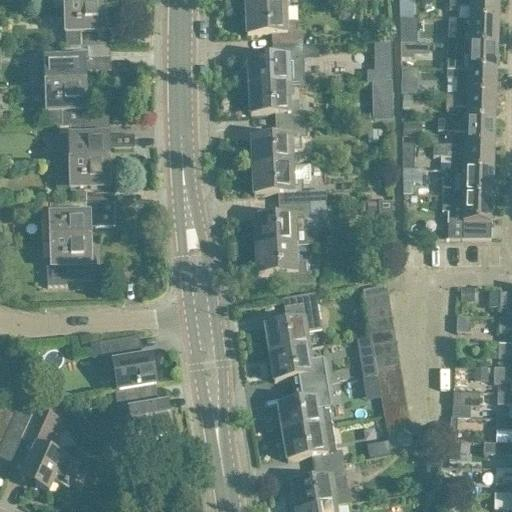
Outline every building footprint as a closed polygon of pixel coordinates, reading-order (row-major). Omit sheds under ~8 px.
[(64,0),(65,11),(99,10),(99,9),(98,9),(97,0),(64,0)] [(247,0),(248,12),(285,10),(284,0),(247,0)] [(499,0),(449,0),(449,14),(458,15),(458,11),(470,11),(469,25),(498,26),(499,0)] [(99,10),(65,11),(66,50),(60,50),(60,51),(110,49),(109,25),(98,25),(98,10),(99,10)] [(285,26),(285,10),(248,12),(249,38),(247,38),(247,39),(277,38),(278,51),(303,50),(302,37),(295,37),(295,26),(285,26)] [(402,24),(402,36),(415,36),(416,24),(402,24)] [(498,26),(469,25),(448,24),(448,40),(457,40),(457,36),(469,37),(469,50),(497,51),(498,26)] [(390,46),(375,47),(376,69),(391,69),(390,46)] [(412,48),(400,48),(400,62),(411,63),(412,48)] [(497,51),(469,50),(448,49),(447,65),(456,65),(456,60),(468,61),(468,75),(497,76),(497,51)] [(303,62),(303,50),(278,51),(278,62),(248,63),(248,65),(250,65),(251,92),(288,90),(288,75),(297,74),(296,62),(303,62)] [(45,63),(46,89),(80,88),(78,88),(78,73),(84,73),(84,75),(110,74),(110,61),(45,63)] [(391,73),(376,73),(377,85),(391,85),(391,73)] [(418,74),(402,73),(401,88),(418,89),(418,74)] [(497,76),(468,75),(447,74),(446,90),(455,91),(455,86),(467,87),(467,100),(496,101),(497,76)] [(80,89),(80,88),(46,89),(47,128),(41,129),(91,128),(90,103),(79,103),(79,89),(80,89)] [(289,106),(288,90),(251,92),(253,117),(251,118),(251,119),(280,118),(281,131),(306,130),(306,117),(299,117),(298,106),(289,106)] [(496,101),(467,100),(446,99),(446,115),(454,116),(454,111),(466,111),(466,125),(495,126),(496,101)] [(412,100),(402,100),(402,112),(412,112),(412,100)] [(392,125),(391,108),(379,108),(379,126),(392,125)] [(495,126),(466,125),(445,125),(445,141),(453,141),(453,137),(465,137),(465,151),(494,152),(495,126)] [(422,127),(404,126),(403,140),(421,141),(422,127)] [(307,143),(306,130),(281,131),(281,142),(252,143),(252,145),(254,145),(255,172),(292,171),(291,155),(300,155),(300,143),(307,143)] [(376,133),(367,133),(368,145),(377,145),(376,133)] [(59,140),(59,166),(104,165),(103,165),(102,150),(108,150),(108,152),(135,151),(134,139),(59,140)] [(415,149),(403,149),(403,160),(414,160),(415,149)] [(493,177),(494,152),(465,151),(434,150),(434,161),(452,162),(452,175),(493,177)] [(104,166),(104,165),(59,166),(60,194),(71,194),(71,206),(86,206),(115,205),(114,181),(103,181),(103,166),(104,166)] [(292,186),(292,171),(255,172),(256,197),(254,197),(254,199),(284,198),(284,212),(310,211),(309,197),(302,197),(302,186),(292,186)] [(420,186),(420,173),(402,173),(403,198),(412,198),(412,186),(420,186)] [(492,202),(493,177),(452,175),(443,175),(443,191),(451,191),(451,187),(464,187),(463,201),(492,202)] [(491,243),(492,202),(463,201),(442,200),(442,215),(451,216),(451,211),(463,211),(462,244),(491,243)] [(394,245),(393,205),(378,205),(379,245),(394,245)] [(86,206),(71,206),(51,207),(51,245),(85,244),(84,244),(83,229),(89,229),(89,231),(116,230),(115,217),(86,218),(86,206)] [(310,223),(310,211),(284,212),(285,222),(255,223),(255,225),(257,225),(258,252),(295,251),(294,235),(304,234),(303,223),(310,223)] [(85,245),(85,244),(51,245),(52,284),(46,285),(47,285),(47,291),(67,290),(67,285),(96,284),(95,259),(84,259),(84,245),(85,245)] [(306,276),(306,264),(296,265),(295,251),(258,252),(259,277),(257,277),(257,279),(287,278),(288,290),(313,289),(312,276),(306,276)] [(364,302),(387,298),(386,289),(362,293),(364,302)] [(511,296),(499,296),(499,313),(508,313),(508,308),(511,308),(511,296)] [(309,353),(306,337),(315,335),(313,324),(320,323),(315,297),(283,303),(287,327),(265,331),(265,332),(267,332),(272,359),(309,353)] [(394,339),(387,298),(364,302),(371,343),(394,339)] [(468,337),(469,321),(457,321),(456,337),(468,337)] [(511,322),(498,322),(498,338),(507,338),(507,334),(511,333),(511,322)] [(401,378),(394,339),(371,343),(378,382),(401,378)] [(100,348),(106,347),(114,395),(123,394),(123,393),(150,389),(150,390),(155,389),(151,360),(137,362),(134,341),(100,347),(100,348)] [(511,347),(498,347),(498,363),(507,363),(507,358),(511,358),(511,347)] [(311,367),(309,353),(272,359),(276,384),(274,384),(274,386),(304,381),(306,394),(330,390),(328,376),(322,377),(320,366),(311,367)] [(511,372),(497,372),(497,388),(506,388),(506,384),(511,384),(511,372)] [(408,418),(401,378),(378,382),(384,422),(408,418)] [(153,409),(150,390),(150,389),(123,393),(123,394),(129,427),(132,426),(134,443),(154,439),(154,441),(157,441),(157,439),(171,436),(167,407),(153,409)] [(332,402),(330,390),(306,394),(307,405),(278,410),(278,411),(280,411),(285,438),(322,432),(320,416),(328,414),(326,403),(332,402)] [(479,398),(465,396),(453,396),(452,410),(480,412),(479,398)] [(511,397),(497,398),(496,413),(505,414),(505,409),(511,409),(511,397)] [(0,460),(11,466),(33,418),(16,410),(14,415),(15,415),(15,416),(1,409),(0,411),(0,460)] [(78,468),(46,454),(60,423),(38,414),(17,461),(29,467),(21,483),(24,485),(26,482),(36,487),(35,490),(49,496),(54,485),(67,491),(78,468)] [(412,439),(408,418),(384,422),(388,443),(412,439)] [(456,435),(457,422),(451,421),(449,446),(457,447),(458,435),(456,435)] [(511,422),(496,423),(496,438),(505,439),(505,434),(511,434),(511,422)] [(325,445),(322,432),(285,438),(289,463),(287,463),(287,465),(317,460),(319,473),(343,468),(341,455),(335,456),(333,444),(325,445)] [(511,448),(496,448),(483,448),(483,460),(504,460),(511,459),(511,448)] [(350,508),(343,468),(319,473),(321,484),(291,489),(292,490),(294,490),(297,511),(325,511),(335,510),(350,508)] [(511,473),(495,473),(495,489),(504,489),(504,485),(511,484),(511,473)] [(440,482),(439,495),(453,495),(454,482),(440,482)] [(511,498),(494,498),(494,511),(503,511),(503,509),(511,509),(511,498)]
